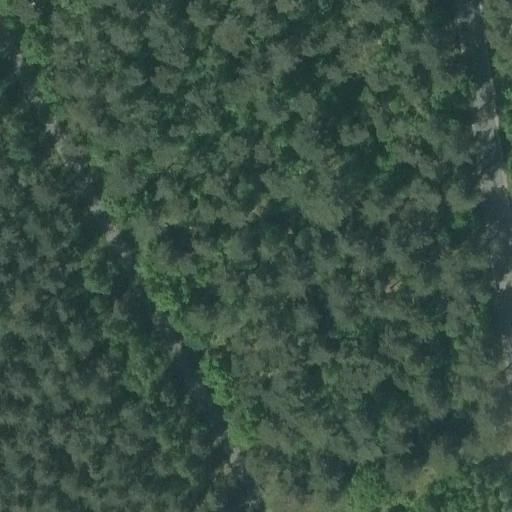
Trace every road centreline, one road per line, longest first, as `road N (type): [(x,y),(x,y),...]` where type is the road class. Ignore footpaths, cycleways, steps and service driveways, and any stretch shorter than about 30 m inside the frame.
road 1 (unclassified): [(0,39),(260,511)]
road 2 (unclassified): [(467,0),(511,310)]
